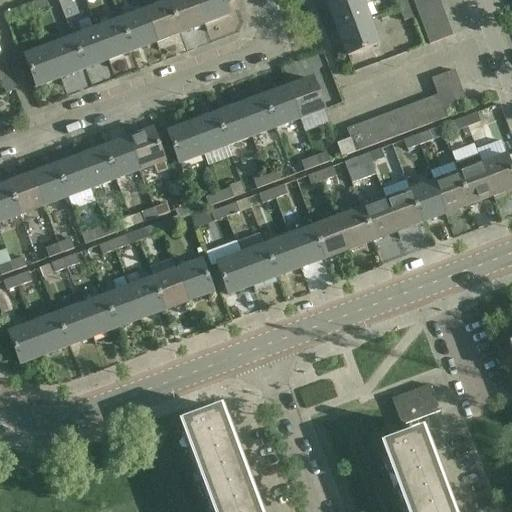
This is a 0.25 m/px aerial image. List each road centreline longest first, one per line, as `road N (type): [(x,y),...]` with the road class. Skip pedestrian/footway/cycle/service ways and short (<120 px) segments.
road 1 (residential): [(0,152),(252,56),(268,33),(261,0)]
road 2 (tertiary): [(259,350),(76,417),(28,419),(0,407)]
road 3 (tertiary): [(511,255),(259,350)]
road 4 (residential): [(319,511),(259,350)]
